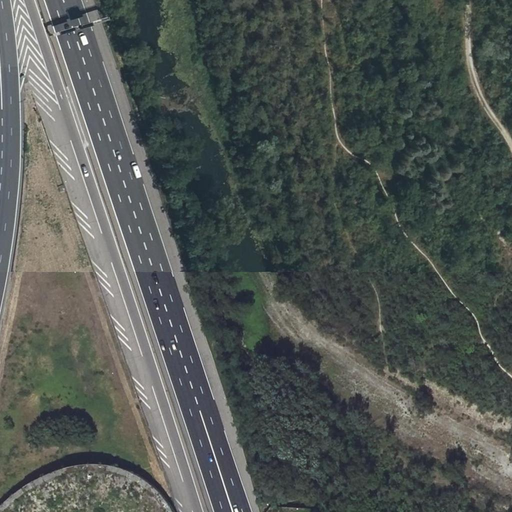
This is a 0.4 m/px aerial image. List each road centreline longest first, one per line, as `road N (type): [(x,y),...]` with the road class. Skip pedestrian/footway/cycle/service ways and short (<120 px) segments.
road 1 (motorway): [(30,0),(193,511)]
road 2 (motorway): [(199,410),(62,0)]
road 3 (track): [(511,149),(476,87),(467,0)]
road 4 (motorway): [(11,110),(0,261)]
